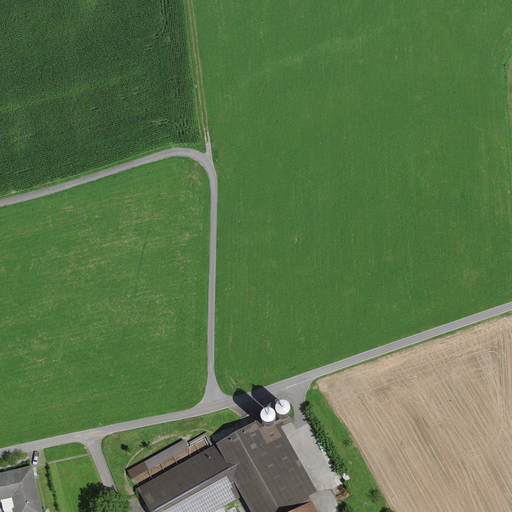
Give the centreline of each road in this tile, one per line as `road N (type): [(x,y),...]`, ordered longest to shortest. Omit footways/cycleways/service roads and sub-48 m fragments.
road 1 (unclassified): [(511,304),(212,406),(0,456)]
road 2 (track): [(212,406),(214,199),(204,159),(170,153),(0,203)]
